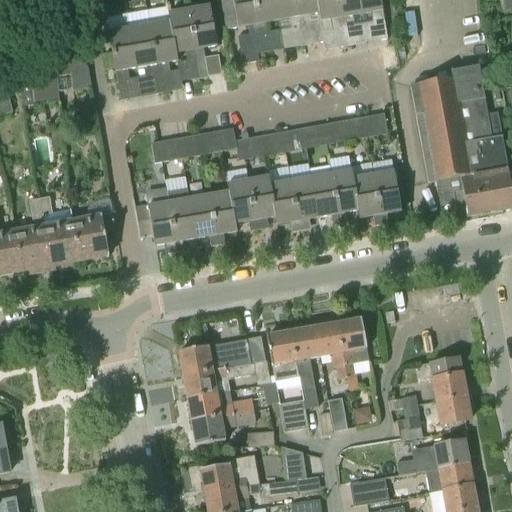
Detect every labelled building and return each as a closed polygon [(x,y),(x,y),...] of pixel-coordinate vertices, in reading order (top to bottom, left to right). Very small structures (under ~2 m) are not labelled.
[(269,43),(267,33),(260,35),(254,0),(221,0),(223,12),(226,31),(247,27),(249,36),(237,38),(242,65),(259,63),(257,55),(256,45),(269,43)] [(266,24),(279,22),(275,0),(254,0),(260,35),(267,33),(266,24)] [(310,36),(308,26),(301,28),(296,0),(275,0),(279,22),(292,19),(295,38),(310,36)] [(306,17),(319,15),(316,0),(296,0),(301,28),(308,26),(306,17)] [(343,28),(337,0),(316,0),(319,15),(320,23),(334,20),(337,39),(352,37),(350,27),(343,28)] [(348,18),(362,16),(359,0),(337,0),(343,28),(350,27),(348,18)] [(359,0),(362,16),(375,13),(380,42),(387,40),(380,0),(359,0)] [(198,60),(205,59),(203,50),(217,48),(209,6),(189,10),(198,60)] [(206,69),(205,59),(198,60),(189,10),(169,14),(171,22),(176,55),(189,52),(192,71),(206,69)] [(176,55),(171,22),(150,26),(159,75),(165,74),(164,65),(178,63),(176,55)] [(167,84),(165,74),(159,75),(150,26),(130,30),(137,70),(149,67),(153,86),(167,84)] [(123,72),(137,70),(130,30),(109,33),(121,102),(128,101),(123,72)] [(310,36),(295,38),(297,48),(311,46),(310,36)] [(352,37),(337,39),(339,49),(353,46),(352,37)] [(256,45),(257,55),(271,53),(269,43),(256,45)] [(55,64),(56,77),(71,75),(73,91),(91,88),(88,69),(84,66),(72,62),(55,64)] [(488,116),(479,68),(451,73),(452,80),(410,88),(416,117),(427,182),(436,181),(436,182),(435,182),(440,208),(465,204),(467,219),(470,219),(470,222),(502,216),(501,213),(511,211),(511,196),(497,114),(488,116)] [(206,69),(192,71),(194,81),(208,79),(206,69)] [(58,93),(57,79),(56,77),(19,84),(23,107),(48,103),(58,102),(60,101),(59,92),(58,93)] [(167,84),(153,86),(154,96),(169,93),(167,84)] [(0,89),(0,116),(13,113),(6,88),(0,89)] [(373,128),(375,138),(388,135),(385,116),(357,121),(359,131),(373,128)] [(318,138),(332,135),(330,126),(316,128),(318,138)] [(361,140),(375,138),(373,128),(359,131),(361,140)] [(278,145),(291,143),(290,133),(276,135),(278,145)] [(332,135),(318,138),(320,148),(334,145),(332,135)] [(193,148),(206,145),(204,136),(191,138),(193,148)] [(237,152),(251,150),(249,140),(236,142),(237,152)] [(153,155),(166,152),(165,143),(151,145),(153,155)] [(291,143),(278,145),(280,155),(293,152),(291,143)] [(206,145),(193,148),(195,157),(208,155),(206,145)] [(251,150),(237,152),(239,162),(253,159),(251,150)] [(166,152),(153,155),(155,164),(168,162),(166,152)] [(340,226),(331,175),(330,175),(329,167),(310,170),(311,178),(310,178),(318,219),(331,217),(333,227),(340,226)] [(352,180),(354,180),(352,171),(331,175),(340,226),(347,224),(345,214),(358,212),(352,180)] [(373,177),(382,227),(389,225),(387,215),(401,213),(394,173),(373,177)] [(269,185),(271,185),(269,177),(248,181),(257,232),(264,231),(262,221),(275,218),(269,185)] [(375,228),(382,227),(373,177),(354,180),(352,180),(358,212),(359,220),(373,218),(375,228)] [(304,221),(318,219),(310,178),(290,182),(299,233),(306,232),(304,221)] [(250,233),(257,232),(248,181),(228,184),(230,192),(229,192),(235,225),(248,223),(250,233)] [(292,234),(299,233),(290,182),(271,185),(269,185),(275,218),(276,226),(290,224),(292,234)] [(188,199),(189,199),(188,190),(168,194),(170,204),(168,204),(177,254),(184,253),(182,243),(196,240),(188,199)] [(237,233),(235,225),(229,192),(209,196),(218,247),(225,246),(223,236),(237,233)] [(211,248),(218,247),(209,196),(189,199),(188,199),(196,240),(209,238),(211,248)] [(80,262),(72,221),(71,221),(69,212),(53,215),(49,197),(39,199),(51,267),(61,265),(62,269),(74,267),(73,263),(80,262)] [(41,269),(51,267),(39,199),(29,201),(34,227),(15,230),(22,272),(29,271),(29,275),(41,273),(41,269)] [(170,255),(177,254),(168,204),(135,210),(140,239),(152,237),(155,247),(168,245),(170,255)] [(72,221),(80,262),(106,257),(106,259),(108,258),(104,234),(115,232),(112,213),(72,221)] [(0,276),(22,272),(15,230),(1,233),(0,228),(0,276)] [(337,325),(347,380),(349,392),(360,390),(355,365),(369,363),(361,321),(337,325)] [(337,369),(339,381),(347,380),(337,325),(314,329),(319,359),(331,357),(333,369),(337,369)] [(309,361),(319,359),(314,329),(290,334),(298,378),(300,378),(304,402),(303,402),(305,411),(318,409),(309,361)] [(275,382),(298,378),(290,334),(266,338),(271,361),(275,384),(275,383),(275,382)] [(178,353),(183,377),(265,362),(261,338),(246,341),(247,347),(222,352),(221,346),(178,353)] [(435,404),(466,398),(461,375),(460,376),(457,360),(429,365),(432,379),(431,380),(435,404)] [(264,385),(275,384),(271,361),(183,377),(187,401),(218,395),(230,393),(228,381),(255,376),(257,387),(264,385)] [(275,383),(275,384),(264,385),(267,406),(279,404),(275,383)] [(191,424),(254,413),(252,400),(220,405),(218,395),(187,401),(191,424)] [(403,411),(419,408),(416,396),(388,402),(390,412),(403,409),(403,411)] [(466,398),(435,404),(439,427),(470,421),(466,398)] [(341,399),(340,400),(327,402),(333,434),(347,431),(341,399)] [(308,430),(305,411),(303,402),(279,407),(284,434),(308,430)] [(419,408),(403,411),(405,421),(396,422),(400,442),(424,437),(420,418),(421,417),(419,408)] [(254,413),(191,424),(196,448),(226,442),(224,429),(255,424),(254,413)] [(273,434),(253,435),(247,435),(248,449),(274,447),(273,434)] [(413,462),(413,463),(416,474),(425,472),(426,473),(468,465),(464,442),(433,448),(435,458),(413,462)] [(5,450),(0,451),(0,475),(9,474),(5,450)] [(204,495),(259,485),(254,457),(226,462),(227,466),(200,471),(204,495)] [(430,495),(472,487),(468,465),(426,473),(430,495)] [(286,483),(296,481),(306,480),(304,467),(284,470),(286,483)] [(384,480),(380,480),(349,486),(353,509),(388,502),(384,480)] [(207,511),(244,511),(250,511),(248,500),(250,499),(249,496),(259,495),(260,500),(298,496),(296,481),(286,483),(259,487),(259,485),(204,495),(207,511)] [(459,511),(476,509),(472,487),(430,495),(432,511),(459,511)] [(0,511),(15,511),(14,501),(0,503),(0,511)] [(320,511),(319,501),(291,505),(291,511),(320,511)]
